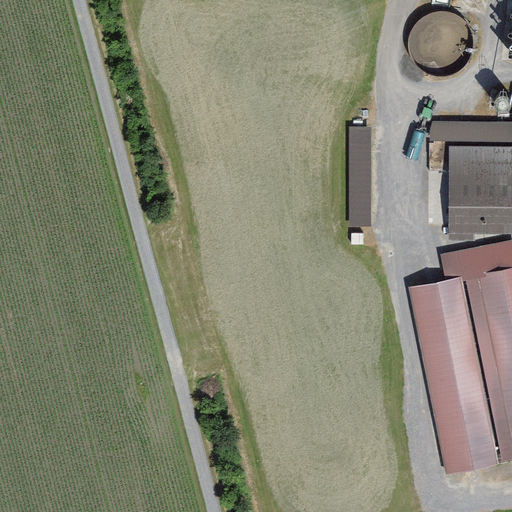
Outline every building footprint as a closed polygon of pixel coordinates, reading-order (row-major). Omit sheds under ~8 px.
[(426,58),(473,36),(456,0),(444,0),(406,18),(426,58)] [(511,119),(454,120),(454,234),(511,234),(511,119)] [(369,127),(349,127),(349,224),(370,224),(369,127)] [(434,132),(434,156),(452,156),(452,132),(434,132)] [(511,266),(417,284),(455,479),(511,468),(511,266)]
